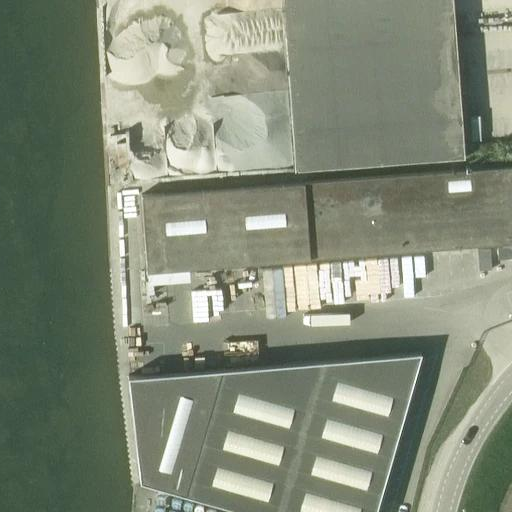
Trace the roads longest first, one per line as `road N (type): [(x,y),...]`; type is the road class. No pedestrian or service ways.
road 1 (unknown): [(460,320),(234,340)]
road 2 (unknown): [(197,0),(210,92),(273,142)]
road 3 (unclassified): [(442,511),(486,412),(511,384)]
